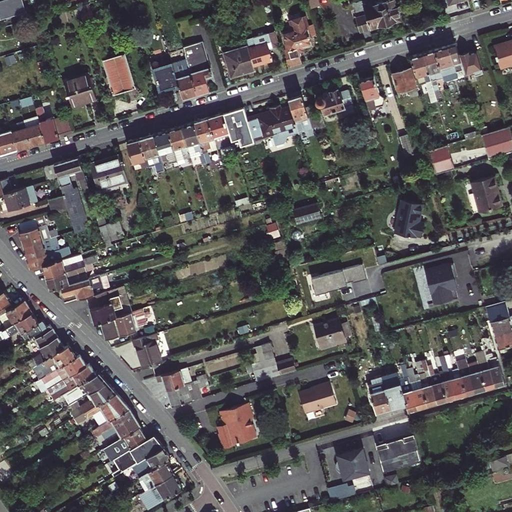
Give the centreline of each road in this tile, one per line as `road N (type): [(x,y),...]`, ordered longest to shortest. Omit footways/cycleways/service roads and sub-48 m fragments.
road 1 (residential): [(511,14),(0,168)]
road 2 (residential): [(219,492),(140,392),(0,250)]
road 3 (unknown): [(133,385),(153,371),(289,329)]
